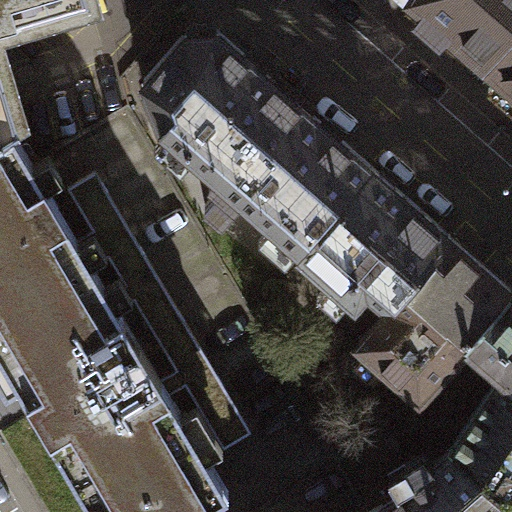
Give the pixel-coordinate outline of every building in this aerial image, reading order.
[(0,0),(0,138),(14,130),(20,126),(0,58),(0,22),(75,0),(0,0)] [(489,67),(511,39),(511,0),(410,0),(416,4),(424,11),(418,19),(440,38),(448,31),(489,67)] [(242,196),(301,248),(373,165),(293,95),(219,29),(187,30),(143,82),(162,126),(216,173),(209,181),(218,189),(206,204),(222,218),(242,196)] [(511,39),(489,67),(511,87),(511,39)] [(14,130),(0,138),(0,375),(7,388),(18,381),(96,511),(190,511),(229,489),(202,444),(217,434),(224,445),(252,429),(96,168),(69,185),(75,195),(59,205),(14,130)] [(387,299),(397,299),(452,235),(400,189),(373,165),(301,248),(301,249),(356,297),(369,283),(387,299)] [(452,235),(397,299),(399,309),(387,310),(360,341),(420,394),(468,340),(466,339),(511,286),(477,258),(452,235)] [(511,286),(466,339),(468,340),(501,371),(453,445),(511,496),(511,286)] [(379,425),(339,458),(369,509),(401,489),(390,471),(401,464),(379,425)] [(511,511),(511,496),(453,445),(416,478),(406,461),(401,464),(390,471),(401,489),(369,509),(367,510),(368,511),(511,511)]
